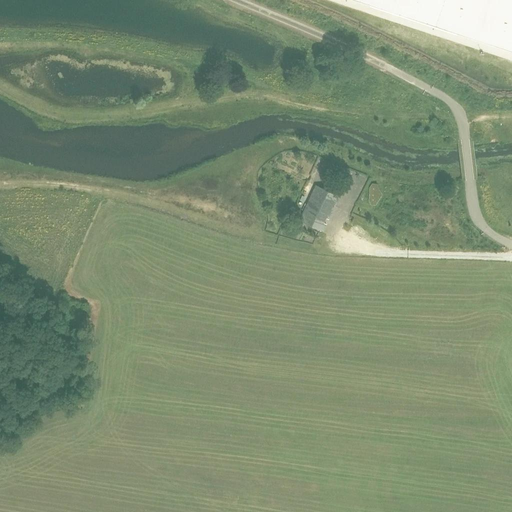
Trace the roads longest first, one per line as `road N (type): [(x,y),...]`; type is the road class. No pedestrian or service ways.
road 1 (track): [(511,255),(313,246),(97,188),(0,184)]
road 2 (track): [(0,80),(50,108),(88,112),(269,95),(317,110),(463,118)]
road 3 (unclassified): [(511,244),(475,214),(463,118),(453,103),(237,0)]
